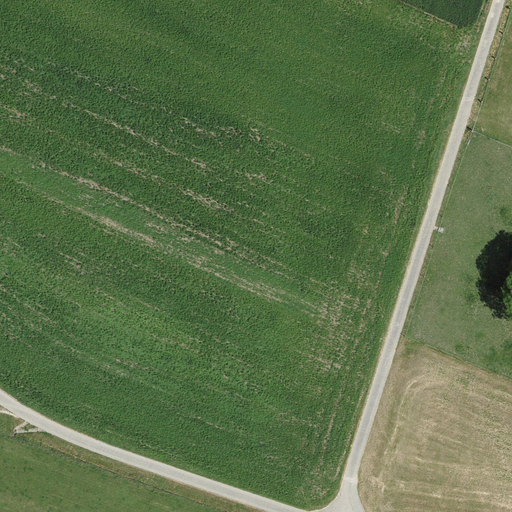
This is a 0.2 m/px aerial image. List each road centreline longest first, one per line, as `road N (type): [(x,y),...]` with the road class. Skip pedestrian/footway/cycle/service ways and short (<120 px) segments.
road 1 (track): [(340,511),(499,0)]
road 2 (track): [(286,511),(55,431),(0,398)]
